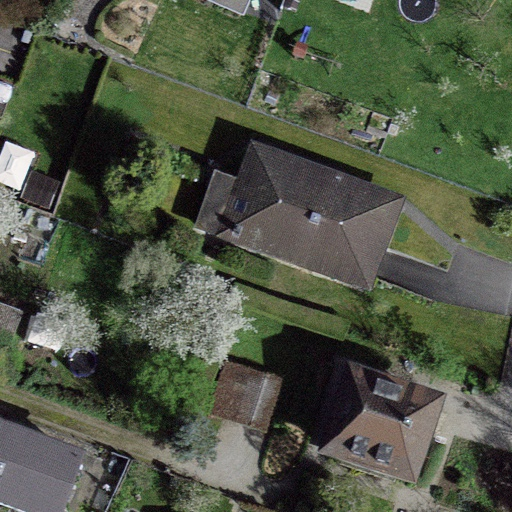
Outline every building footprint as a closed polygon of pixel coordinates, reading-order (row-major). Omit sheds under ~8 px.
[(204,0),(245,18),(252,0),(204,0)] [(29,157),(3,146),(0,154),(0,174),(19,182),(29,157)] [(198,231),(363,292),(393,210),(251,158),(237,196),(214,188),(198,231)] [(0,313),(0,367),(18,320),(0,313)] [(226,370),(210,420),(261,436),(277,386),(226,370)] [(382,385),(367,380),(363,392),(351,388),(328,459),(407,485),(430,414),(378,397),(382,385)] [(60,511),(77,467),(0,438),(0,509),(8,511),(60,511)]
